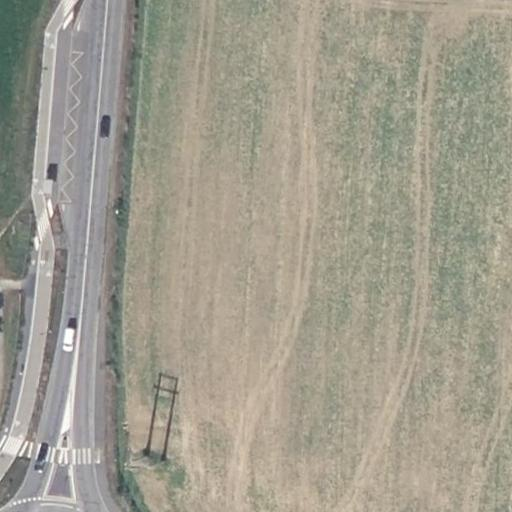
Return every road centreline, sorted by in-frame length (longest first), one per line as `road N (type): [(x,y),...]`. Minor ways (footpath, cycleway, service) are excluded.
road 1 (secondary): [(75,299),(99,0)]
road 2 (secondary): [(75,299),(45,452),(21,511)]
road 3 (secondary): [(89,511),(75,299)]
